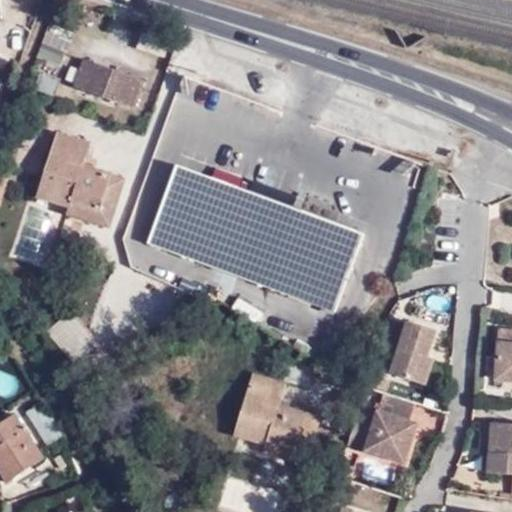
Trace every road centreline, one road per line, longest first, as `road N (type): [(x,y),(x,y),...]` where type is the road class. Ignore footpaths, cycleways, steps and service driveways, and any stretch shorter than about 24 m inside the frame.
road 1 (residential): [(501,134),(480,200),(464,425),(420,511)]
road 2 (primary): [(159,0),(404,78)]
